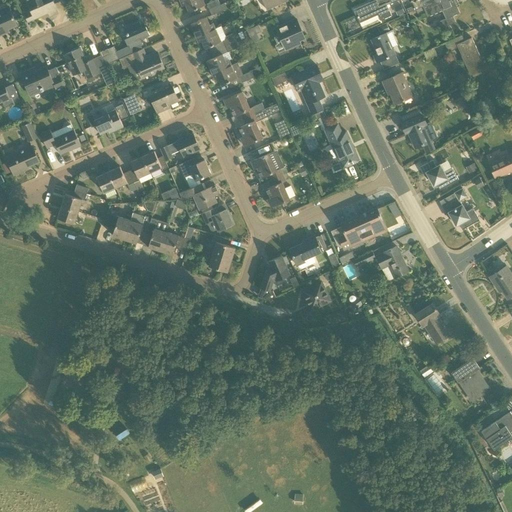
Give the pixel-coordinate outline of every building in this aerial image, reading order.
[(61,0),(27,0),(28,1),(27,2),(31,9),(24,12),(28,21),(43,15),(42,14),(48,11),(50,16),(58,12),(54,3),(61,0)] [(186,4),(189,12),(205,5),(203,0),(181,0),(180,1),(183,6),(186,4)] [(221,0),(214,0),(207,4),(210,9),(220,5),(220,4),(222,2),(221,0)] [(262,0),(267,10),(288,1),(288,0),(262,0)] [(391,1),(390,0),(374,0),(354,9),(360,23),(378,14),(381,21),(392,15),(387,3),(391,1)] [(408,13),(436,0),(406,0),(413,3),(414,6),(407,9),(408,13)] [(456,22),(453,16),(460,13),(457,6),(459,5),(457,0),(436,0),(408,13),(410,17),(418,14),(419,17),(426,14),(428,17),(442,10),(446,19),(442,21),(444,27),(456,22)] [(223,11),(223,10),(225,9),(223,4),(220,5),(210,9),(212,15),(223,11)] [(401,4),(394,7),(398,15),(405,12),(401,4)] [(3,31),(17,25),(13,17),(11,12),(10,10),(0,14),(0,35),(4,34),(3,31)] [(196,37),(216,29),(213,23),(210,24),(207,17),(191,24),(196,37)] [(288,49),(301,43),(299,41),(305,38),(299,24),(297,25),(294,20),(276,28),(282,42),(284,41),(288,49)] [(131,49),(141,45),(143,44),(141,39),(150,35),(146,26),(143,28),(140,22),(126,28),(128,33),(127,33),(127,35),(124,36),(128,44),(129,44),(130,46),(131,49)] [(250,36),(257,33),(262,32),(259,25),(248,30),(250,36)] [(216,29),(196,37),(199,43),(202,41),(205,48),(221,42),(216,29)] [(223,40),(225,46),(237,41),(237,42),(241,40),(238,33),(234,35),(233,33),(226,36),(227,38),(223,40)] [(377,63),(380,61),(384,70),(399,63),(396,55),(387,33),(372,39),(378,54),(374,56),(377,63)] [(470,76),(489,68),(484,57),(481,58),(472,38),(465,41),(462,35),(445,42),(449,51),(453,49),(452,47),(457,45),(470,76)] [(239,47),(238,44),(243,42),(244,44),(251,41),(249,36),(241,40),(237,42),(237,41),(225,46),(228,52),(239,47)] [(120,58),(120,59),(143,49),(141,45),(131,49),(130,46),(116,52),(117,53),(120,58)] [(114,46),(108,49),(110,54),(103,57),(106,64),(119,59),(118,55),(117,53),(116,52),(114,46)] [(437,55),(434,47),(423,52),(427,60),(437,55)] [(93,59),(86,62),(80,48),(64,55),(73,75),(84,70),(88,78),(99,73),(100,73),(109,69),(106,64),(103,57),(101,52),(100,53),(101,55),(93,59)] [(159,73),(157,71),(164,68),(158,53),(147,58),(143,49),(120,59),(124,68),(136,63),(142,77),(150,74),(151,77),(159,73)] [(232,65),(231,65),(229,60),(226,61),(223,54),(207,61),(212,74),(232,65)] [(250,72),(244,75),(238,62),(231,65),(232,65),(212,74),(215,79),(218,78),(222,85),(239,77),(242,83),(253,78),(250,72)] [(314,114),(323,110),(319,99),(325,96),(316,76),(321,74),(317,65),(292,76),(299,91),(301,90),(312,115),(314,114)] [(56,67),(48,71),(47,67),(31,74),(29,70),(21,74),(31,96),(44,90),(44,91),(55,86),(56,90),(65,86),(56,67)] [(388,88),(395,104),(413,97),(402,73),(383,81),(387,89),(388,88)] [(20,100),(17,93),(13,84),(5,88),(4,84),(0,86),(0,102),(3,101),(5,107),(20,100)] [(150,106),(154,104),(158,113),(167,108),(166,106),(179,100),(172,86),(150,96),(147,97),(145,101),(147,105),(150,106)] [(459,97),(463,100),(467,98),(463,89),(453,93),(455,98),(459,97)] [(241,113),(244,118),(258,112),(265,109),(262,103),(252,107),(253,107),(250,108),(242,91),(224,100),(227,107),(230,106),(235,116),(238,115),(241,113)] [(128,107),(138,103),(134,95),(124,99),(128,107)] [(265,109),(258,112),(244,118),(246,124),(242,126),(239,127),(244,137),(241,138),(244,146),(263,137),(256,122),(281,110),(280,108),(278,103),(265,109)] [(116,107),(119,112),(125,110),(123,104),(116,107)] [(497,111),(494,104),(488,107),(491,114),(497,111)] [(93,112),(95,118),(103,115),(101,109),(93,112)] [(326,115),(323,110),(314,114),(317,119),(326,115)] [(92,127),(97,125),(101,135),(109,131),(109,130),(114,127),(115,130),(124,127),(116,111),(95,120),(92,114),(87,116),(92,127)] [(434,148),(431,141),(424,125),(426,124),(422,115),(402,124),(406,133),(408,132),(415,148),(423,144),(427,152),(434,148)] [(28,142),(38,138),(30,119),(21,122),(22,126),(28,142)] [(342,167),(342,168),(359,161),(346,131),(342,133),(338,124),(326,129),(338,157),(331,161),(335,171),(342,167)] [(473,139),(485,133),(481,126),(469,132),(473,139)] [(290,133),(287,127),(278,131),(281,138),(290,133)] [(75,130),(54,138),(50,129),(41,133),(43,139),(47,148),(56,144),(61,154),(81,145),(75,130)] [(171,154),(181,149),(184,156),(200,149),(193,134),(160,149),(163,156),(165,161),(173,158),(171,154)] [(7,157),(14,175),(24,170),(24,168),(39,162),(32,146),(7,157)] [(165,161),(163,156),(158,158),(155,151),(143,156),(150,172),(161,167),(162,170),(168,168),(165,161)] [(271,180),(283,175),(280,168),(277,170),(270,153),(251,161),(255,169),(258,168),(262,177),(269,174),(271,180)] [(511,154),(489,164),(496,178),(509,172),(508,170),(511,168),(511,154)] [(153,178),(150,172),(143,156),(131,162),(134,169),(129,171),(137,189),(138,192),(145,189),(142,183),(153,178)] [(195,180),(202,177),(211,173),(207,164),(208,164),(208,163),(207,164),(205,160),(196,164),(194,158),(180,165),(185,177),(192,174),(195,180)] [(440,190),(449,185),(459,179),(452,168),(445,172),(440,163),(436,166),(433,160),(420,167),(427,178),(430,177),(434,185),(437,184),(440,190)] [(470,173),(477,169),(474,163),(466,167),(470,173)] [(137,189),(129,171),(123,173),(120,166),(109,172),(116,188),(127,183),(128,186),(128,185),(131,192),(137,189)] [(302,177),(308,174),(305,167),(299,169),(302,177)] [(104,193),(116,188),(109,172),(97,177),(104,193)] [(274,206),(288,200),(289,199),(289,198),(295,195),(291,185),(285,188),(283,182),(286,181),(283,175),(271,180),(273,186),(267,188),(274,206)] [(478,189),(484,185),(479,177),(473,181),(478,189)] [(183,200),(190,196),(194,195),(200,209),(217,202),(214,195),(219,192),(216,184),(204,190),(201,183),(180,193),(183,200)] [(75,190),(87,194),(89,188),(77,184),(75,190)] [(457,198),(465,193),(463,188),(454,193),(455,193),(457,198)] [(85,200),(87,194),(75,190),(73,196),(66,194),(62,206),(79,211),(82,200),(85,200)] [(171,196),(169,191),(162,194),(164,200),(171,196)] [(473,208),(466,212),(458,198),(443,207),(447,214),(449,213),(456,225),(459,224),(462,230),(480,220),(475,211),(473,208)] [(145,206),(148,210),(153,212),(156,201),(156,200),(144,201),(145,206)] [(389,206),(391,211),(398,207),(396,202),(389,206)] [(75,223),(79,211),(62,206),(58,218),(75,223)] [(218,230),(233,224),(227,209),(216,214),(213,208),(202,213),(207,223),(214,220),(218,230)] [(387,230),(377,208),(358,217),(356,213),(357,217),(341,224),(345,234),(339,237),(340,239),(335,241),(337,246),(342,244),(344,249),(387,230)] [(150,222),(144,220),(145,216),(133,212),(131,220),(125,239),(137,243),(141,232),(146,234),(150,222)] [(113,215),(107,213),(103,225),(109,227),(113,215)] [(131,220),(113,215),(109,227),(115,229),(113,235),(125,239),(131,220)] [(161,251),(167,232),(155,228),(156,224),(150,222),(146,234),(152,235),(148,247),(161,251)] [(167,232),(161,251),(173,255),(175,248),(181,250),(185,237),(167,232)] [(232,260),(235,248),(224,244),(226,238),(214,234),(212,241),(216,242),(213,254),(232,260)] [(316,262),(313,256),(322,252),(315,236),(306,240),(307,242),(290,249),(297,265),(298,265),(299,267),(302,268),(316,262)] [(181,250),(187,252),(191,239),(185,237),(181,250)] [(374,250),(376,254),(396,245),(395,241),(374,250)] [(388,280),(395,277),(396,277),(409,271),(397,246),(384,252),(384,253),(376,257),(382,269),(382,268),(388,280)] [(356,267),(367,262),(376,258),(372,251),(364,255),(353,260),(356,267)] [(228,272),(232,260),(213,254),(209,266),(228,272)] [(276,281),(290,274),(282,256),(279,257),(269,262),(271,268),(266,270),(261,288),(270,291),(274,280),(275,279),(276,281)] [(511,274),(507,266),(490,277),(495,285),(497,283),(507,298),(511,295),(511,274)] [(311,310),(330,301),(321,282),(302,291),(311,310)] [(352,304),(355,309),(356,309),(363,304),(358,298),(356,299),(352,302),(351,303),(352,304)] [(436,342),(449,334),(438,316),(440,315),(433,303),(417,313),(436,342)] [(344,312),(335,313),(336,321),(346,320),(344,312)] [(94,368),(98,354),(83,350),(79,364),(67,361),(64,372),(91,380),(94,368)] [(472,401),(490,389),(479,373),(476,374),(474,372),(480,368),(473,358),(451,372),(458,382),(460,381),(472,401)] [(434,371),(429,365),(420,371),(424,377),(434,371)] [(511,414),(510,412),(482,431),(494,450),(511,437),(511,414)] [(154,474),(156,481),(164,479),(162,472),(154,474)]
